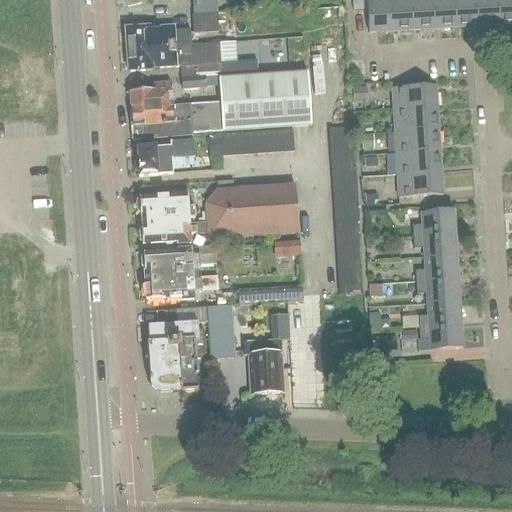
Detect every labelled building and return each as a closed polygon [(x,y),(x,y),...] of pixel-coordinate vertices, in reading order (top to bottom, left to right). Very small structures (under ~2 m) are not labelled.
[(121,0),(122,1),(125,1),(128,8),(141,5),(140,0),(121,0)] [(191,0),(193,18),(218,16),(216,0),(191,0)] [(269,10),(268,0),(239,0),(240,12),(269,10)] [(387,0),(365,0),(368,34),(390,33),(387,0)] [(387,0),(390,33),(412,32),(409,0),(387,0)] [(409,0),(412,32),(433,30),(431,0),(409,0)] [(431,0),(433,30),(455,29),(453,0),(431,0)] [(453,0),(455,29),(477,28),(475,0),(453,0)] [(475,0),(477,28),(499,26),(496,0),(475,0)] [(511,0),(496,0),(499,26),(511,25),(511,0)] [(219,34),(218,16),(193,18),(194,36),(219,34)] [(190,31),(173,32),(173,28),(149,30),(149,28),(124,30),(126,49),(191,45),(190,31)] [(191,45),(126,49),(127,73),(152,72),(152,70),(176,69),(180,68),(181,79),(205,78),(221,76),(220,65),(209,66),(208,44),(191,45)] [(153,92),(129,93),(132,142),(140,141),(140,142),(192,138),(192,136),(310,127),(307,74),(218,81),(220,105),(172,108),(170,85),(152,86),(153,92)] [(205,78),(181,79),(182,91),(205,89),(205,78)] [(392,112),(437,109),(435,88),(391,90),(392,112)] [(366,89),(352,90),(353,104),(367,103),(366,89)] [(437,109),(392,112),(394,134),(438,131),(437,109)] [(329,143),(351,141),(350,129),(328,131),(329,143)] [(438,131),(394,134),(395,156),(439,153),(438,131)] [(292,132),(280,133),(281,154),(293,153),(292,132)] [(268,133),(256,134),(257,156),(269,155),(268,133)] [(280,133),(268,133),(269,155),(281,154),(280,133)] [(256,134),(244,135),(245,157),(257,156),(256,134)] [(244,135),(232,136),(233,157),(245,157),(244,135)] [(362,149),(374,149),(373,135),(361,136),(362,149)] [(232,136),(220,137),(221,158),(233,157),(232,136)] [(221,158),(220,137),(208,137),(210,159),(221,158)] [(329,154),(351,153),(351,141),(329,143),(329,154)] [(134,164),(135,174),(137,174),(138,179),(157,178),(157,176),(171,175),(170,161),(193,159),(192,143),(170,144),(170,149),(155,150),(155,149),(136,150),(137,164),(134,164)] [(330,166),(352,165),(351,153),(329,154),(330,166)] [(439,153),(395,156),(396,178),(441,175),(439,153)] [(377,160),(364,160),(364,169),(377,168),(377,160)] [(352,165),(330,166),(331,178),(355,177),(353,177),(352,165)] [(441,175),(396,178),(398,199),(442,197),(441,175)] [(332,190),(356,189),(355,177),(331,178),(332,190)] [(236,182),(218,183),(219,193),(236,191),(236,182)] [(206,223),(208,241),(297,236),(294,188),(236,191),(219,193),(217,193),(205,206),(206,223)] [(332,202),(357,200),(356,189),(332,190),(332,202)] [(140,223),(189,220),(195,219),(194,208),(188,209),(187,194),(172,195),(172,198),(170,198),(167,196),(162,196),(159,198),(138,200),(139,202),(136,205),(137,212),(140,215),(140,223)] [(376,196),(364,197),(365,207),(377,206),(376,196)] [(357,200),(332,202),(333,214),(357,212),(357,200)] [(357,212),(333,214),(334,226),(356,224),(358,224),(357,212)] [(413,238),(454,235),(452,212),(420,215),(421,226),(412,227),(413,238)] [(196,225),(189,226),(189,220),(140,223),(141,228),(141,231),(140,232),(138,234),(139,241),(141,244),(142,246),(163,245),(165,247),(171,246),(172,244),(176,244),(176,247),(191,245),(190,236),(194,235),(195,242),(208,241),(206,223),(196,224),(196,225)] [(356,224),(334,226),(335,238),(357,236),(356,224)] [(454,235),(413,238),(414,250),(423,250),(423,261),(455,258),(454,235)] [(357,236),(335,238),(335,249),(357,248),(357,236)] [(274,244),(275,260),(299,258),(298,243),(274,244)] [(357,248),(335,249),(336,261),(358,260),(357,248)] [(171,278),(192,277),(190,251),(178,251),(179,253),(172,253),(172,251),(167,251),(166,253),(142,255),(143,258),(140,261),(141,268),(143,271),(144,280),(171,278)] [(416,284),(457,281),(455,258),(423,261),(424,272),(415,272),(416,284)] [(358,260),(336,261),(337,273),(359,272),(358,260)] [(359,272),(337,273),(337,285),(360,284),(359,272)] [(193,287),(192,277),(171,278),(144,280),(145,302),(148,302),(151,304),(158,303),(161,301),(166,301),(169,303),(175,302),(177,300),(180,300),(180,302),(194,301),(193,291),(195,291),(196,294),(217,292),(216,279),(195,281),(196,286),(193,287)] [(458,304),(457,281),(416,284),(417,296),(426,295),(426,307),(458,304)] [(360,284),(337,285),(338,297),(360,296),(360,284)] [(382,287),(369,288),(369,298),(382,297),(382,287)] [(238,308),(283,305),(302,304),(301,290),(237,294),(238,308)] [(359,304),(290,308),(293,365),(324,363),(326,404),(352,403),(350,362),(362,361),(359,304)] [(460,327),(458,304),(426,307),(427,317),(418,318),(419,330),(460,327)] [(206,309),(207,325),(210,360),(233,359),(232,345),(230,345),(227,307),(206,309)] [(379,308),(364,309),(363,309),(364,330),(380,329),(379,308)] [(180,393),(180,394),(197,392),(193,333),(197,332),(196,326),(207,325),(206,309),(183,311),(184,326),(147,328),(147,332),(145,332),(146,342),(148,342),(148,344),(146,344),(149,385),(149,386),(150,387),(150,389),(151,390),(152,391),(153,392),(154,392),(155,393),(157,394),(160,394),(180,393)] [(289,342),(288,317),(269,318),(270,343),(289,342)] [(461,350),(460,327),(419,330),(420,341),(428,341),(429,352),(461,350)] [(416,332),(401,333),(402,342),(416,341),(416,332)] [(395,339),(375,340),(376,354),(396,353),(395,339)] [(249,358),(251,397),(281,395),(279,356),(281,356),(280,343),(243,345),(244,358),(249,358)]
